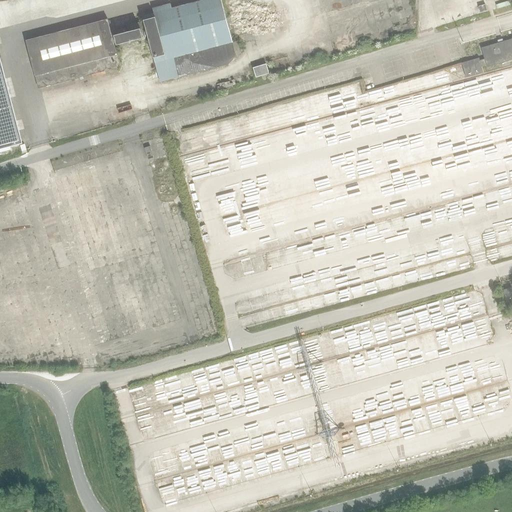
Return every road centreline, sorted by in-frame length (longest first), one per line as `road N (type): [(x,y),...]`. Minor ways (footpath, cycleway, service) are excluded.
road 1 (unclassified): [(0,170),(491,26)]
road 2 (unclassified): [(511,269),(228,346)]
road 3 (unknown): [(39,158),(13,25),(89,0)]
road 4 (unknown): [(242,0),(255,34),(248,56),(232,73),(136,98),(143,128)]
road 5 (unclassified): [(511,462),(333,511)]
road 6 (unclassified): [(56,397),(228,346)]
road 7 (unclassified): [(94,511),(56,397)]
